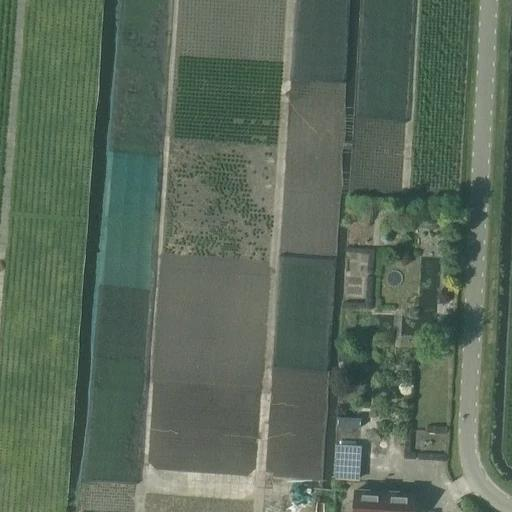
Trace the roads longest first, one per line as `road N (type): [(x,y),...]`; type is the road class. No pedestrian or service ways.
road 1 (track): [(173,0),(140,483),(258,490),(291,0)]
road 2 (unclassified): [(490,497),(474,479),(466,430),(493,0)]
road 3 (track): [(0,270),(20,0)]
road 4 (track): [(415,0),(405,190)]
